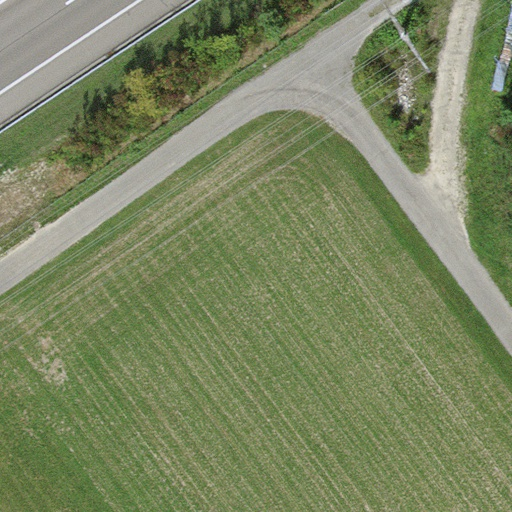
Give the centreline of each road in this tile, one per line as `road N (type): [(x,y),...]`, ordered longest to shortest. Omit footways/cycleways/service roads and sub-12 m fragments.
road 1 (track): [(0,287),(407,0)]
road 2 (track): [(270,94),(339,99),(511,327)]
road 3 (track): [(466,0),(430,215)]
